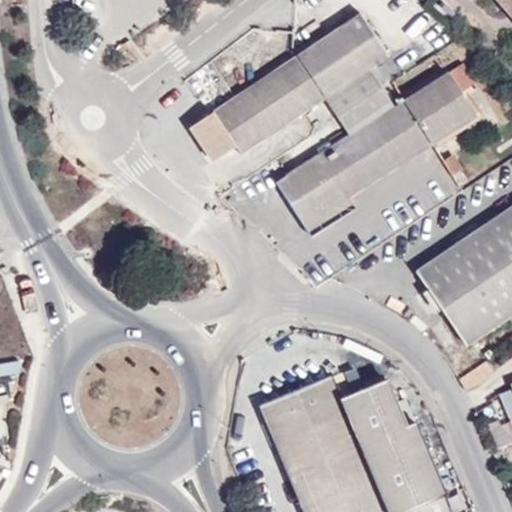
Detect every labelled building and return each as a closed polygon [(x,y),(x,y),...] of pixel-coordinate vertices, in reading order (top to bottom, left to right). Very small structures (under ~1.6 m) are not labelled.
[(511,0),(500,0),(511,13),(511,0)] [(324,98),(338,118),(382,88),(369,69),(389,55),(361,13),(190,128),(212,161),(234,146),(240,154),(324,98)] [(447,72),(460,92),(474,84),(462,63),(447,72)] [(382,88),(338,118),(349,135),(276,182),(309,236),(353,208),(347,197),(432,143),(474,115),(460,92),(447,72),(440,77),(405,100),(394,107),(382,88)] [(402,95),(405,100),(440,77),(437,73),(402,95)] [(474,115),(432,143),(435,148),(484,116),(481,111),(474,115)] [(442,160),(448,169),(457,162),(452,154),(442,160)] [(457,162),(448,169),(452,176),(462,169),(457,162)] [(511,314),(511,206),(417,271),(467,345),(511,314)] [(331,376),(260,406),(305,511),(451,511),(414,422),(405,426),(385,380),(340,399),(331,376)]
